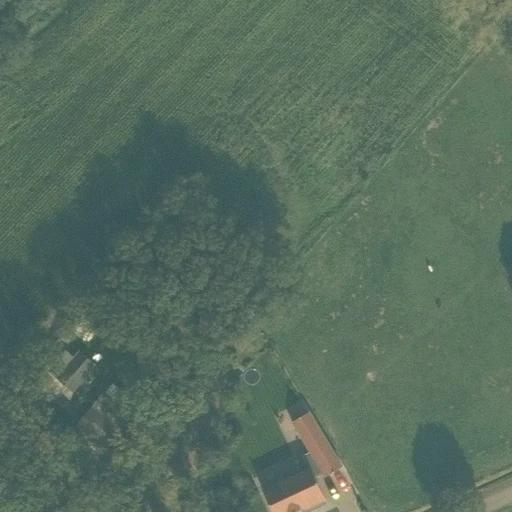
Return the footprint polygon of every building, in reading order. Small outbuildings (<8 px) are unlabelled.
[(70,329),(79,337),(93,322),(85,314),(70,329)] [(48,370),(72,391),(95,365),(79,351),(73,358),(65,350),(48,370)] [(98,352),(92,358),(96,362),(102,356),(98,352)] [(89,439),(103,451),(136,409),(126,401),(122,407),(105,393),(79,424),(92,435),(89,439)] [(308,468),(261,490),(271,511),(290,511),(302,507),(303,509),(324,499),(314,478),(322,475),(326,480),(343,469),(310,415),(293,425),(309,452),(302,455),(308,468)]
